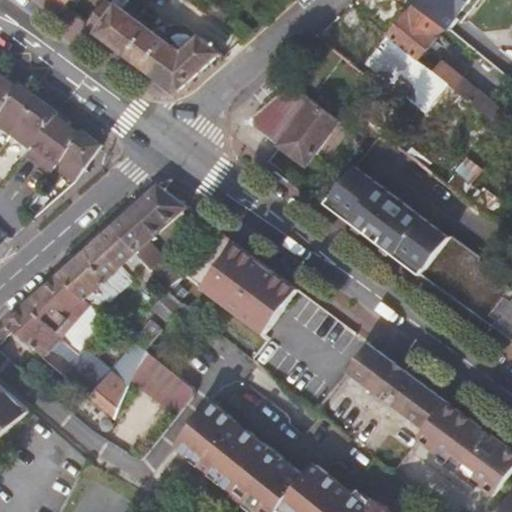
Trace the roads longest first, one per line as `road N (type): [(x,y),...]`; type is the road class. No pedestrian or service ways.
road 1 (tertiary): [(169,143),(511,396)]
road 2 (unknown): [(0,352),(117,452),(135,456),(163,445),(218,382),(248,376),(292,411),(287,451)]
road 3 (residential): [(0,289),(169,143)]
road 4 (unclassified): [(169,143),(330,0)]
road 5 (tertiary): [(0,17),(169,143)]
